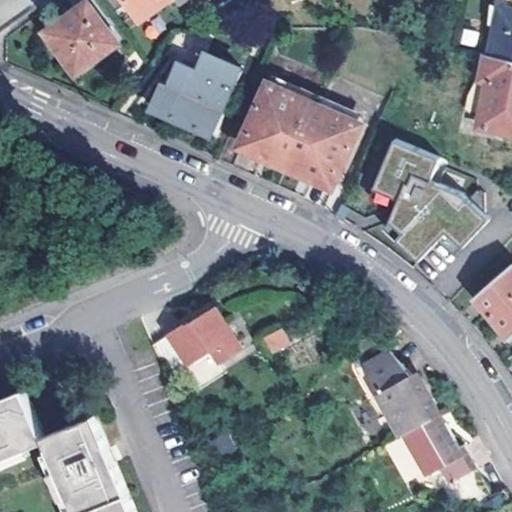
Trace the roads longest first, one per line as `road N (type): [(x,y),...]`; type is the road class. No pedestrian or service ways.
road 1 (residential): [(244,207),(344,256),(400,298),(471,374),(511,445)]
road 2 (residential): [(0,349),(197,263),(244,207)]
road 3 (residential): [(0,95),(244,207)]
